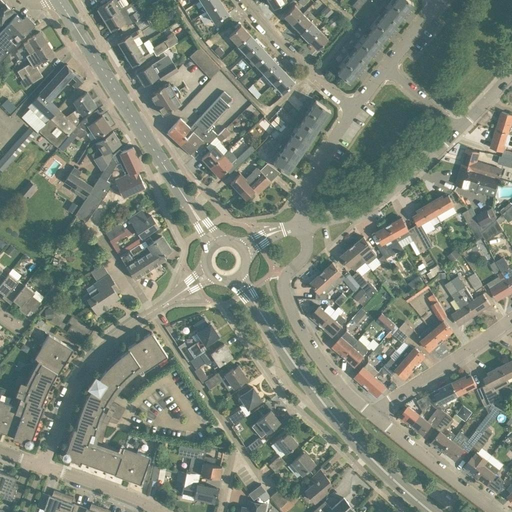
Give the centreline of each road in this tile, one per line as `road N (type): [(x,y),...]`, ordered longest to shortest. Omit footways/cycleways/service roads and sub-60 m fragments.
road 1 (tertiary): [(430,511),(363,452),(236,279)]
road 2 (tertiary): [(216,243),(57,0)]
road 3 (residential): [(41,464),(64,399),(94,354),(209,274)]
road 4 (residential): [(376,416),(326,368),(289,305),(285,278),(306,251),(301,221)]
road 5 (residential): [(301,221),(350,211),(388,192),(455,127)]
road 6 (unclassified): [(376,416),(511,318)]
road 7 (residential): [(240,0),(353,110)]
road 8 (residential): [(498,511),(376,416)]
road 9 (residential): [(161,511),(41,464)]
road 10 (residential): [(301,221),(299,186),(353,110)]
